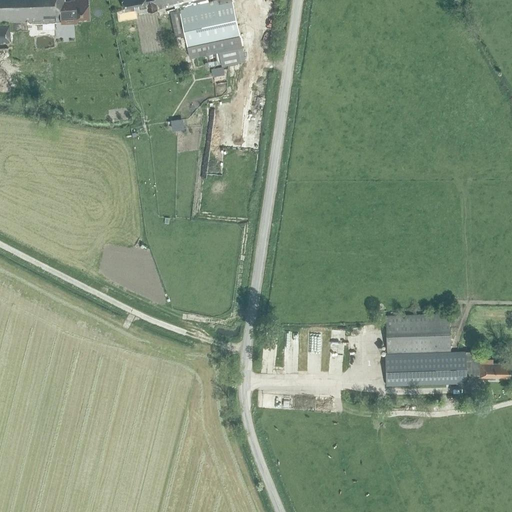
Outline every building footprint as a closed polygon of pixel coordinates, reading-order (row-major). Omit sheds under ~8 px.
[(76,20),(90,19),(88,0),(75,0),(75,1),(64,1),(64,0),(0,0),(0,43),(10,43),(9,23),(0,23),(0,22),(62,21),(62,19),(67,19),(69,22),(73,22),(74,19),(76,19),(76,20)] [(147,6),(148,11),(157,9),(156,5),(159,5),(159,8),(178,4),(187,48),(240,37),(232,0),(123,0),(125,10),(147,6)] [(128,12),(119,13),(120,21),(128,21),(128,12)] [(212,65),(241,62),(240,47),(222,49),(223,59),(211,60),(212,65)] [(173,121),(175,129),(185,127),(183,118),(173,121)] [(387,353),(450,351),(449,313),(386,315),(387,353)] [(333,333),(334,343),(347,343),(346,332),(333,333)] [(511,377),(511,376),(510,362),(493,362),(493,359),(480,359),(480,351),(385,354),(386,385),(467,383),(466,375),(480,375),(480,377),(511,377)] [(322,352),(312,353),(312,361),(323,360),(322,352)]
